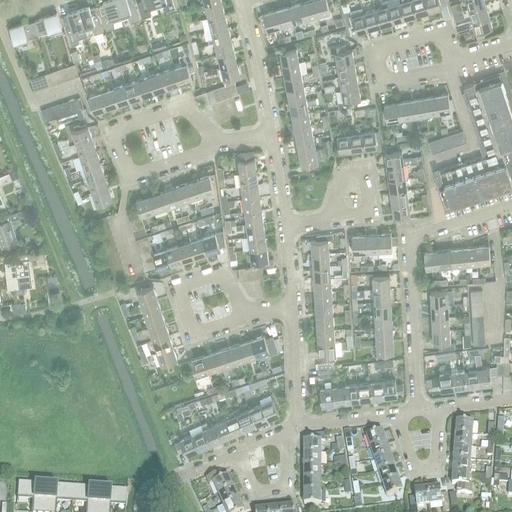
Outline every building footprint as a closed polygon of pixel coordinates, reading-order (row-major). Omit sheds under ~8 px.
[(114,21),(121,19),(115,0),(106,0),(107,2),(99,5),(106,30),(115,28),(114,21)] [(115,0),(121,19),(129,17),(131,22),(140,20),(133,0),(115,0)] [(150,10),(157,7),(154,0),(142,0),(143,2),(138,3),(142,18),(151,15),(150,10)] [(154,0),(157,7),(164,5),(166,11),(175,8),(172,0),(154,0)] [(305,19),(318,16),(313,0),(309,0),(301,2),(305,19)] [(313,0),(318,16),(330,12),(327,0),(313,0)] [(393,22),(388,5),(386,0),(384,0),(380,1),(382,7),(376,9),(381,26),(393,22)] [(399,0),(400,2),(405,19),(417,15),(412,0),(399,0)] [(412,0),(417,15),(429,11),(426,0),(412,0)] [(426,0),(429,11),(441,8),(441,6),(447,5),(445,0),(426,0)] [(209,17),(225,13),(222,1),(205,5),(209,17)] [(293,23),(305,19),(301,2),(288,6),(293,23)] [(393,22),(405,19),(400,2),(388,5),(393,22)] [(451,6),(453,13),(463,10),(461,3),(451,6)] [(472,20),(489,15),(486,3),(469,8),(472,20)] [(87,9),(86,6),(78,8),(87,36),(104,31),(96,6),(87,9)] [(281,26),(293,23),(288,6),(276,10),(281,26)] [(369,30),(364,12),(362,7),(344,13),(348,27),(354,25),(356,33),(369,30)] [(70,42),(79,39),(87,36),(78,8),(70,11),(71,14),(62,16),(70,42)] [(369,30),(381,26),(376,9),(364,12),(369,30)] [(264,15),(260,16),(262,26),(266,25),(268,30),(281,26),(276,10),(263,13),(264,15)] [(463,10),(453,13),(455,20),(465,17),(463,10)] [(34,21),(38,35),(50,31),(51,34),(63,31),(57,12),(39,17),(39,19),(34,21)] [(212,30),(228,25),(225,13),(209,17),(212,30)] [(472,20),(456,25),(459,33),(471,29),(470,26),(474,25),(476,33),(486,30),(486,32),(492,30),(491,28),(493,28),(489,15),(472,20)] [(38,35),(34,21),(29,23),(28,21),(10,26),(10,27),(11,27),(16,45),(28,41),(27,38),(38,35)] [(210,43),(215,42),(232,38),(228,25),(212,30),(204,31),(206,40),(209,39),(210,43)] [(218,54),(235,50),(232,38),(215,42),(218,54)] [(175,67),(180,83),(193,79),(190,71),(195,69),(188,41),(182,44),(185,54),(179,56),(182,65),(175,67)] [(337,64),(355,61),(352,49),(346,50),(345,43),(329,46),(330,53),(335,53),(337,64)] [(282,65),(299,61),(297,48),(280,52),(282,65)] [(221,67),(238,63),(235,50),(218,54),(221,67)] [(285,77),(302,74),(299,61),(282,65),(285,77)] [(339,77),(357,74),(355,61),(337,64),(339,77)] [(238,63),(221,67),(225,80),(241,76),(238,63)] [(69,66),(73,77),(79,75),(75,64),(69,66)] [(68,79),(73,77),(69,66),(64,67),(68,79)] [(62,81),(68,79),(64,67),(58,69),(62,81)] [(168,87),(180,83),(175,67),(162,71),(168,87)] [(57,83),(62,81),(58,69),(53,71),(57,83)] [(51,85),(57,83),(53,71),(47,73),(51,85)] [(156,91),(168,87),(162,71),(150,75),(156,91)] [(46,87),(51,85),(47,73),(42,75),(46,87)] [(511,110),(500,73),(463,85),(486,153),(434,171),(446,206),(511,184),(511,110)] [(287,90),(304,87),(302,74),(285,77),(287,90)] [(341,89),(359,86),(357,74),(339,77),(341,89)] [(40,89),(46,87),(42,75),(36,77),(40,89)] [(144,95),(156,91),(150,75),(138,79),(144,95)] [(35,90),(40,89),(36,77),(30,79),(35,90)] [(131,99),(144,95),(138,79),(126,83),(131,99)] [(229,84),(233,96),(239,94),(239,93),(237,86),(235,82),(229,84)] [(248,82),(237,86),(239,93),(250,89),(248,82)] [(119,103),(131,99),(126,83),(114,87),(119,103)] [(228,97),(233,96),(229,84),(224,86),(228,97)] [(222,99),(228,97),(224,86),(218,87),(222,99)] [(339,109),(354,106),(353,101),(361,99),(359,86),(341,89),(343,102),(338,103),(339,109)] [(107,107),(119,103),(114,87),(102,91),(107,107)] [(217,101),(222,99),(218,87),(213,89),(217,101)] [(290,102),(306,99),(304,87),(287,90),(290,102)] [(211,103),(217,101),(213,89),(207,91),(211,103)] [(95,112),(107,107),(102,91),(89,96),(95,112)] [(206,105),(211,103),(207,91),(197,94),(206,105)] [(435,95),(438,112),(451,110),(448,93),(435,95)] [(426,115),(438,112),(435,95),(423,98),(426,115)] [(74,98),(78,110),(84,108),(80,96),(74,98)] [(73,112),(78,110),(74,98),(69,100),(73,112)] [(413,117),(426,115),(423,98),(410,100),(413,117)] [(292,115),(309,112),(306,99),(290,102),(292,115)] [(67,114),(73,112),(69,100),(63,102),(67,114)] [(400,119),(413,117),(410,100),(397,102),(400,119)] [(62,116),(67,114),(63,102),(58,104),(62,116)] [(387,121),(400,119),(397,102),(384,104),(387,121)] [(56,117),(62,116),(58,104),(52,106),(56,117)] [(51,119),(56,117),(52,106),(47,107),(51,119)] [(45,121),(51,119),(47,107),(41,109),(45,121)] [(294,128),(311,124),(309,112),(292,115),(294,128)] [(76,142),(93,137),(89,124),(72,129),(76,142)] [(297,140),(314,137),(311,124),(294,128),(297,140)] [(357,132),(350,133),(352,151),(365,149),(362,131),(362,126),(356,127),(357,132)] [(362,131),(365,149),(377,147),(375,130),(362,131)] [(457,145),(463,143),(459,132),(453,134),(457,145)] [(339,152),(352,151),(350,133),(337,135),(339,152)] [(452,147),(457,145),(453,134),(448,135),(452,147)] [(447,149),(452,147),(448,135),(443,137),(447,149)] [(80,154),(97,149),(93,137),(76,142),(80,154)] [(299,153),(316,149),(314,137),(297,140),(299,153)] [(441,150),(447,149),(443,137),(437,139),(441,150)] [(432,153),(441,150),(437,139),(429,142),(432,153)] [(56,150),(61,148),(68,145),(66,140),(58,141),(58,142),(54,144),(56,150)] [(84,167),(101,161),(97,149),(80,154),(84,167)] [(316,149),(299,153),(302,166),(319,163),(318,158),(322,158),(320,149),(316,149)] [(240,172),(257,170),(255,157),(254,157),(254,150),(238,152),(239,159),(238,159),(240,172)] [(402,151),(385,153),(387,166),(404,164),(418,162),(417,156),(403,158),(402,151)] [(88,178),(105,173),(101,161),(84,167),(88,178)] [(389,179),(406,177),(404,164),(387,166),(389,179)] [(242,185),(259,183),(257,170),(240,172),(242,185)] [(8,171),(0,174),(0,182),(11,178),(8,171)] [(92,191),(109,186),(105,173),(88,178),(92,191)] [(197,178),(203,195),(215,191),(210,174),(197,178)] [(390,192),(407,189),(406,177),(389,179),(390,192)] [(190,199),(203,195),(197,178),(185,182),(190,199)] [(178,203),(190,199),(185,182),(173,186),(178,203)] [(243,198),(260,195),(259,183),(242,185),(243,198)] [(109,186),(92,191),(96,204),(113,198),(109,186)] [(166,207),(178,203),(173,186),(161,190),(166,207)] [(392,204),(409,202),(407,189),(390,192),(392,204)] [(154,211),(166,207),(161,190),(148,194),(154,211)] [(141,215),(154,211),(148,194),(136,198),(140,209),(141,215)] [(245,211),(262,208),(260,195),(243,198),(245,211)] [(409,202),(392,204),(394,218),(411,215),(409,202)] [(246,223),(263,221),(262,208),(245,211),(246,223)] [(130,219),(141,215),(140,209),(128,213),(130,219)] [(18,211),(0,216),(0,238),(2,246),(17,241),(10,220),(20,216),(18,211)] [(97,224),(108,220),(106,215),(95,219),(97,224)] [(131,225),(143,221),(141,215),(130,219),(131,225)] [(98,230),(110,226),(108,220),(97,224),(98,230)] [(133,230),(145,226),(143,221),(131,225),(133,230)] [(248,236),(265,233),(263,221),(246,223),(248,236)] [(100,235),(112,231),(110,226),(98,230),(100,235)] [(145,226),(133,230),(135,236),(147,232),(145,226)] [(203,237),(208,253),(221,249),(221,247),(226,245),(224,230),(203,237)] [(102,241),(114,237),(112,231),(100,235),(102,241)] [(312,254),(329,252),(328,239),(332,239),(332,232),(316,234),(317,240),(311,240),(312,254)] [(250,248),(267,246),(265,233),(248,236),(250,248)] [(378,234),(379,251),(392,250),(391,233),(378,234)] [(353,252),(366,252),(365,234),(352,235),(353,252)] [(366,252),(379,251),(378,234),(365,234),(366,252)] [(503,242),(511,240),(511,234),(502,236),(503,242)] [(138,245),(150,241),(148,235),(136,239),(138,245)] [(104,246),(116,243),(114,237),(102,241),(104,246)] [(196,257),(208,253),(203,237),(191,241),(196,257)] [(140,250),(152,247),(150,241),(138,245),(140,250)] [(184,261),(196,257),(191,241),(179,244),(184,261)] [(106,252),(118,248),(116,243),(104,246),(106,252)] [(172,265),(184,261),(179,244),(166,248),(172,265)] [(476,246),(477,263),(491,262),(489,245),(476,246)] [(252,266),(255,265),(262,265),(262,267),(274,265),(273,258),(268,259),(267,246),(250,248),(252,266)] [(465,265),(477,263),(476,246),(463,247),(465,265)] [(142,256),(154,252),(152,247),(140,250),(142,256)] [(452,266),(465,265),(463,247),(450,249),(452,266)] [(108,258),(119,254),(118,248),(106,252),(108,258)] [(159,269),(172,265),(166,248),(154,253),(155,258),(143,262),(146,269),(158,265),(159,269)] [(439,267),(452,266),(450,249),(437,250),(439,267)] [(426,268),(439,267),(437,250),(424,251),(426,268)] [(45,260),(44,251),(21,254),(22,260),(5,262),(8,287),(32,284),(29,259),(39,257),(39,261),(45,260)] [(155,258),(154,253),(154,252),(142,256),(143,262),(155,258)] [(313,266),(330,265),(329,252),(312,254),(313,266)] [(110,263),(121,259),(119,254),(108,258),(110,263)] [(111,269),(123,265),(121,259),(110,263),(111,269)] [(113,274),(125,270),(123,265),(111,269),(113,274)] [(314,279),(331,278),(330,265),(313,266),(314,279)] [(125,270),(113,274),(115,280),(127,276),(125,270)] [(374,289),(391,288),(390,275),(373,276),(374,289)] [(315,292),(332,291),(331,278),(314,279),(315,292)] [(142,302),(158,297),(154,284),(138,290),(142,302)] [(374,302),(391,301),(391,288),(374,289),(374,302)] [(448,290),(430,291),(431,305),(448,304),(454,303),(454,298),(448,298),(448,290)] [(316,305),(333,304),(332,291),(315,292),(316,305)] [(146,314),(162,309),(158,297),(142,302),(146,314)] [(375,315),(392,314),(391,301),(374,302),(375,315)] [(26,304),(13,306),(14,313),(26,311),(26,304)] [(316,317),(334,316),(333,304),(316,305),(316,317)] [(432,317),(449,317),(448,304),(431,305),(432,317)] [(150,327),(166,321),(162,309),(146,314),(150,327)] [(376,327),(393,326),(392,314),(375,315),(376,327)] [(317,330),(334,329),(334,316),(316,317),(317,330)] [(433,330),(450,329),(449,317),(432,317),(433,330)] [(153,339),(170,334),(166,321),(150,327),(153,339)] [(376,340),(394,339),(393,326),(376,327),(376,340)] [(318,343),(335,342),(334,329),(317,330),(318,343)] [(450,329),(433,330),(433,344),(439,343),(439,350),(455,348),(455,342),(451,342),(450,329)] [(157,351),(174,346),(170,334),(153,339),(157,351)] [(265,339),(264,335),(251,339),(257,355),(269,351),(270,354),(278,351),(273,336),(265,339)] [(245,359),(257,355),(251,339),(239,343),(245,359)] [(394,339),(376,340),(377,354),(394,353),(394,339)] [(335,342),(318,343),(319,356),(336,355),(335,342)] [(232,363),(245,359),(239,343),(227,347),(232,363)] [(174,346),(157,351),(161,364),(178,359),(174,346)] [(220,367),(232,363),(227,347),(215,351),(220,367)] [(208,371),(220,367),(215,351),(203,355),(208,371)] [(437,359),(450,358),(449,351),(436,353),(437,359)] [(476,354),(475,354),(477,368),(479,385),(492,383),(490,367),(482,368),(481,353),(476,354)] [(196,375),(208,371),(203,355),(190,359),(196,375)] [(380,360),(380,367),(393,365),(393,359),(380,360)] [(317,369),(330,367),(335,367),(335,360),(316,363),(317,369)] [(318,375),(330,374),(330,367),(317,369),(318,375)] [(458,371),(457,368),(451,368),(452,371),(454,388),(466,387),(464,370),(458,371)] [(466,387),(479,385),(477,368),(464,370),(466,387)] [(441,390),(454,388),(452,371),(439,373),(441,390)] [(253,381),(255,388),(267,384),(265,377),(253,381)] [(396,384),(395,378),(382,380),(384,397),(397,395),(397,393),(404,392),(402,383),(396,384)] [(372,398),(384,397),(382,380),(370,382),(372,398)] [(360,400),(372,398),(370,382),(357,383),(360,400)] [(347,402),(360,400),(357,383),(345,385),(347,402)] [(334,403),(347,402),(345,385),(332,387),(334,403)] [(322,405),(334,403),(332,387),(319,388),(322,405)] [(261,403),(267,418),(279,413),(272,398),(261,403)] [(256,423),(267,418),(261,403),(249,408),(256,423)] [(245,428),(256,423),(249,408),(238,413),(245,428)] [(233,433),(245,428),(238,413),(236,409),(225,414),(226,418),(233,433)] [(221,439),(233,433),(226,418),(214,423),(221,439)] [(455,434),(472,435),(473,422),(456,421),(455,434)] [(210,444),(221,439),(214,423),(203,428),(210,444)] [(198,449),(210,444),(203,428),(202,424),(190,429),(191,433),(198,449)] [(370,448),(386,442),(382,430),(366,436),(370,448)] [(186,454),(198,449),(191,433),(179,438),(180,439),(175,442),(179,452),(184,449),(186,454)] [(325,440),(325,433),(311,435),(311,440),(304,440),(304,453),(321,453),(321,440),(325,440)] [(471,448),(472,435),(455,434),(454,446),(471,448)] [(338,451),(344,450),(342,437),(336,438),(338,451)] [(348,452),(354,451),(352,438),(345,440),(348,452)] [(374,460),(390,454),(386,442),(370,448),(374,460)] [(470,460),(471,448),(454,446),(454,459),(470,460)] [(321,466),(321,453),(304,453),(304,466),(321,466)] [(379,472),(395,466),(390,454),(374,460),(379,472)] [(469,473),(470,460),(454,459),(453,472),(469,473)] [(321,479),(321,466),(304,466),(304,479),(321,479)] [(383,484),(399,478),(395,466),(379,472),(383,484)] [(224,478),(221,472),(206,478),(209,485),(213,483),(218,494),(233,487),(228,476),(224,478)] [(469,485),(469,473),(453,472),(452,485),(458,485),(457,493),(471,494),(472,485),(469,485)] [(399,478),(383,484),(387,496),(403,491),(399,478)] [(321,491),(321,479),(304,479),(304,491),(321,491)] [(18,482),(17,497),(33,498),(32,511),(43,511),(45,484),(18,482)] [(45,484),(43,511),(54,511),(56,500),(71,501),(72,486),(45,484)] [(72,486),(71,501),(87,502),(86,511),(97,511),(99,487),(72,486)] [(428,488),(430,505),(442,503),(443,511),(449,511),(447,494),(441,495),(440,486),(428,488)] [(99,487),(97,511),(108,511),(109,503),(126,504),(127,489),(99,487)] [(223,506),(238,499),(233,487),(218,494),(223,506)] [(417,511),(416,506),(430,505),(428,488),(415,489),(415,496),(409,497),(410,511),(417,511)] [(321,504),(321,491),(304,491),(304,504),(321,504)] [(238,499),(223,506),(225,511),(241,511),(244,511),(238,499)]
